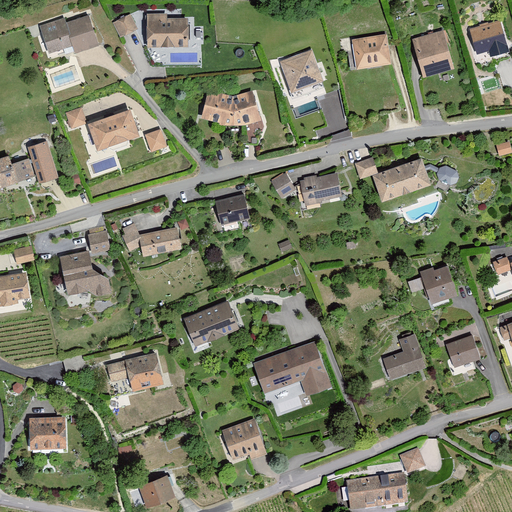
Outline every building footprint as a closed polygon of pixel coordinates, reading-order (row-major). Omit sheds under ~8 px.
[(166,15),(148,15),(149,46),(187,46),(186,20),(166,20),(166,15)] [(60,17),(35,25),(44,54),(69,46),(72,53),(97,46),(87,16),(63,23),(60,17)] [(136,28),(129,16),(114,24),(121,36),(136,28)] [(500,21),(469,29),(478,63),(509,55),(500,21)] [(442,34),(412,42),(422,79),(451,71),(442,34)] [(384,38),(351,43),(355,72),(388,68),(384,38)] [(313,49),(280,61),(292,93),(324,81),(313,49)] [(233,97),(207,90),(200,119),(231,127),(256,122),(251,94),(233,97)] [(86,123),(80,108),(67,113),(72,128),(86,123)] [(130,111),(89,125),(98,149),(138,135),(130,111)] [(166,146),(160,130),(146,135),(152,151),(166,146)] [(46,142),(29,147),(40,182),(57,177),(46,142)] [(511,152),(509,142),(497,145),(500,155),(511,152)] [(8,157),(0,159),(0,185),(33,174),(28,160),(11,165),(8,157)] [(377,172),(372,158),(355,164),(360,178),(377,172)] [(422,159),(375,176),(384,200),(430,184),(425,170),(424,166),(422,159)] [(457,171),(446,166),(440,168),(440,169),(430,164),(424,166),(425,170),(430,168),(438,172),(437,174),(440,179),(450,184),(456,182),(459,177),(457,171)] [(295,189),(286,174),(273,182),(282,197),(295,189)] [(337,174),(301,181),(306,205),(321,202),(320,200),(341,195),(337,174)] [(243,194),(213,201),(219,226),(248,220),(243,194)] [(175,227),(135,235),(140,257),(179,248),(175,227)] [(110,230),(90,233),(92,252),(112,250),(110,230)] [(17,262),(35,260),(34,245),(15,247),(17,262)] [(87,251),(57,257),(62,282),(92,276),(87,251)] [(420,277),(429,307),(454,299),(445,270),(420,277)] [(23,276),(0,278),(0,303),(26,300),(23,276)] [(227,305),(183,321),(194,349),(237,333),(227,305)] [(403,355),(382,361),(388,382),(424,371),(414,338),(399,342),(403,355)] [(470,340),(446,348),(453,369),(478,360),(470,340)] [(314,343),(256,364),(266,391),(303,378),(308,393),(330,385),(314,343)] [(154,356),(106,368),(110,384),(125,380),(128,393),(161,385),(154,356)] [(62,421),(28,421),(29,451),(62,451),(62,421)] [(253,422),(221,433),(232,464),(249,459),(250,462),(265,457),(253,422)] [(418,450),(401,457),(408,473),(425,467),(418,450)] [(403,476),(348,484),(352,509),(407,502),(403,476)] [(164,480),(136,490),(144,511),(172,501),(164,480)]
